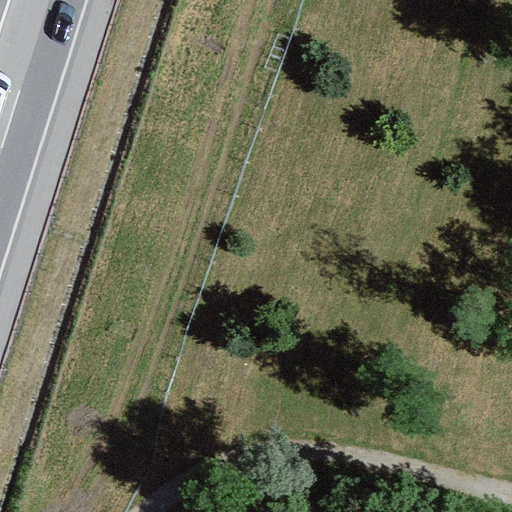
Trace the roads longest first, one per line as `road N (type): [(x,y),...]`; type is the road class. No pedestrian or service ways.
road 1 (track): [(511,496),(289,448),(207,469),(141,511)]
road 2 (motorway): [(0,131),(41,0)]
